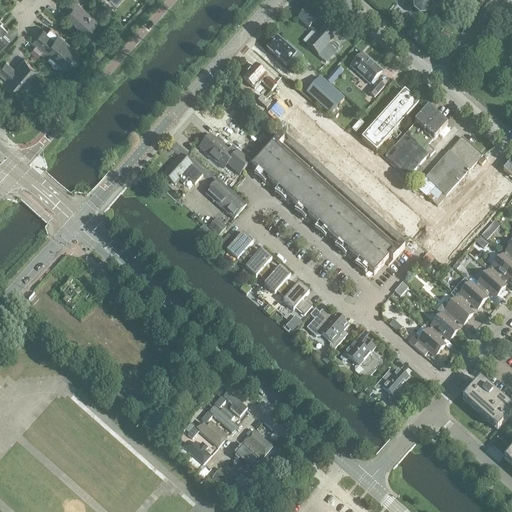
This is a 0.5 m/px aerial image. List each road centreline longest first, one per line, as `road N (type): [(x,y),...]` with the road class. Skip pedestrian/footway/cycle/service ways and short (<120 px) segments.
road 1 (tertiary): [(369,485),(78,223)]
road 2 (residential): [(237,44),(442,225)]
road 3 (tertiary): [(78,223),(237,44)]
road 4 (residential): [(171,0),(18,172)]
road 5 (residential): [(364,315),(246,218),(264,196)]
